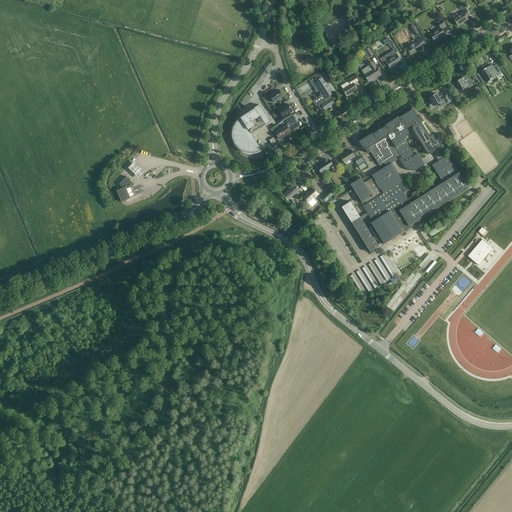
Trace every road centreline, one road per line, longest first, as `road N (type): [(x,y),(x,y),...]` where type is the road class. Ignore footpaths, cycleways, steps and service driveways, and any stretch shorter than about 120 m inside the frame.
road 1 (tertiary): [(511,426),(460,416),(408,374),(323,301),(295,247),(239,215),(222,191)]
road 2 (tertiary): [(230,177),(290,159),(511,18)]
road 3 (tertiary): [(0,298),(178,221),(207,190)]
road 4 (tertiary): [(214,162),(215,112),(259,39)]
